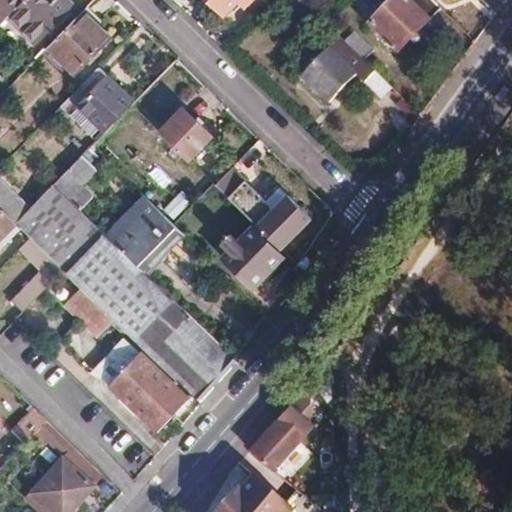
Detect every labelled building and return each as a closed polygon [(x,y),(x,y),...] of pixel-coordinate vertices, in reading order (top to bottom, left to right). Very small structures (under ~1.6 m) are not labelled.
[(0,0),(0,26),(9,17),(25,0),(0,0)] [(25,0),(9,17),(36,44),(75,4),(70,0),(25,0)] [(209,0),(225,15),(239,0),(246,7),(252,0),(209,0)] [(442,8),(433,0),(396,0),(372,25),(400,52),(442,8)] [(110,38),(83,11),(49,47),(75,72),(110,38)] [(357,31),(345,42),(364,61),(375,49),(357,31)] [(345,42),(340,37),(302,76),(330,103),(358,75),(383,100),(394,89),(364,61),(345,42)] [(101,126),(106,132),(133,105),(121,93),(122,91),(99,68),(61,107),(69,116),(72,114),(80,105),(101,126)] [(80,105),(72,114),(93,135),(101,126),(80,105)] [(161,133),(190,160),(214,136),(186,108),(161,133)] [(82,157),(91,148),(83,140),(58,165),(66,173),(82,157)] [(66,173),(58,182),(54,185),(79,210),(93,195),(82,184),(96,170),(82,157),(66,173)] [(49,173),(58,182),(66,173),(58,165),(49,173)] [(232,168),(217,184),(281,248),(299,231),(294,226),(307,214),(288,195),(274,209),(232,168)] [(0,207),(17,224),(31,210),(0,180),(0,207)] [(39,245),(64,270),(74,279),(80,285),(97,301),(199,399),(235,357),(149,275),(109,238),(79,210),(54,185),(31,210),(17,224),(32,239),(39,245)] [(183,192),(169,206),(178,215),(192,201),(183,192)] [(181,229),(177,225),(149,197),(139,207),(172,239),(181,229)] [(0,241),(17,224),(0,207),(0,241)] [(109,238),(149,275),(162,261),(156,255),(172,239),(139,207),(109,238)] [(312,218),(307,214),(294,226),(299,231),(312,218)] [(284,257),(257,229),(242,244),(233,235),(224,244),(233,253),(228,259),(255,287),(284,257)] [(12,300),(24,312),(64,270),(39,245),(32,239),(21,250),(41,270),(12,300)] [(97,372),(111,385),(125,370),(141,353),(127,340),(97,372)] [(190,398),(141,353),(125,370),(111,385),(160,430),(190,398)] [(318,376),(272,425),(293,445),(309,427),(321,438),(319,407),(318,376)] [(47,420),(36,409),(14,431),(26,442),(37,432),(47,420)] [(47,420),(37,432),(48,443),(59,432),(47,420)] [(74,446),(64,457),(97,485),(105,476),(74,446)] [(42,511),(73,511),(97,485),(64,457),(27,499),(42,511)] [(254,477),(241,490),(247,495),(259,481),(254,477)] [(293,511),(294,511),(259,481),(247,495),(241,490),(238,487),(216,511),(293,511)]
